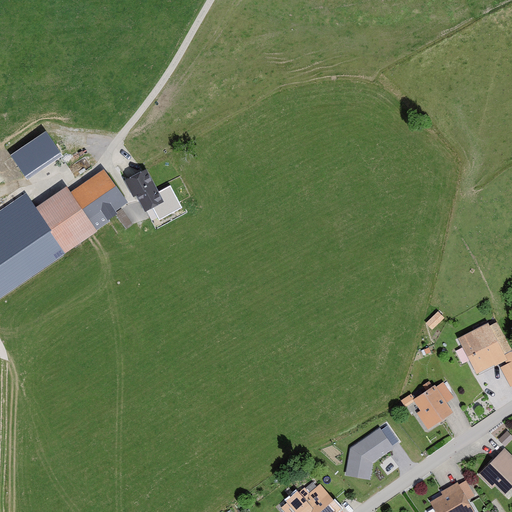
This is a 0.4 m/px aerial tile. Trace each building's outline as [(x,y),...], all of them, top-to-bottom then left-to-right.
[(40,180),(47,177),(52,172),(56,166),(56,159),(54,152),(49,147),(42,143),(35,143),(28,145),(23,150),(20,157),(19,164),(22,171),(27,176),(33,179),(40,180)] [(144,170),(125,180),(143,214),(162,204),(144,170)] [(101,171),(69,194),(65,189),(30,214),(61,257),(96,232),(93,228),(126,205),(101,171)] [(128,206),(114,216),(125,230),(138,220),(128,206)] [(432,327),(445,314),(438,308),(425,320),(432,327)] [(487,327),(486,324),(456,339),(475,375),(504,360),(501,354),(507,351),(493,323),(487,327)] [(507,363),(499,368),(509,387),(511,384),(511,356),(510,353),(504,356),(507,363)] [(452,399),(441,383),(435,387),(433,386),(411,401),(419,412),(415,415),(425,431),(451,413),(445,403),(452,399)] [(398,441),(388,426),(381,430),(381,429),(351,449),(347,474),(369,478),(372,462),(393,448),(391,446),(398,441)] [(511,463),(511,458),(502,449),(477,475),(491,489),(494,486),(504,495),(511,486),(511,468),(510,466),(511,463)] [(315,488),(310,482),(297,494),(295,492),(283,502),(285,503),(279,508),(282,511),(337,511),(339,510),(318,485),(315,488)] [(473,496),(464,482),(457,486),(456,483),(439,493),(441,496),(428,503),(433,511),(472,511),(465,500),(473,496)]
